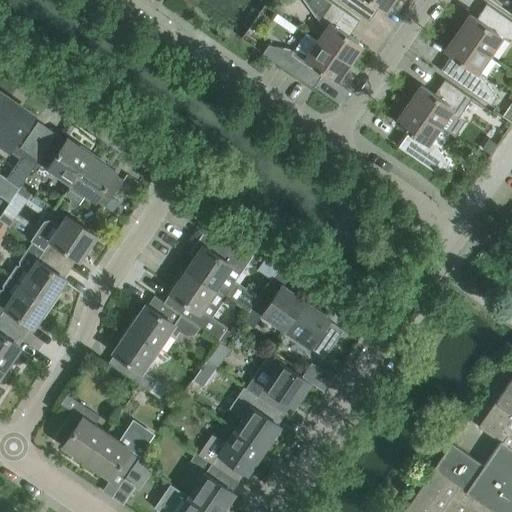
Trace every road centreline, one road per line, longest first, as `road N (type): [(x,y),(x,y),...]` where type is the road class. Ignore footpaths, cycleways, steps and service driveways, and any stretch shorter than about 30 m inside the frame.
road 1 (residential): [(11,447),(72,359),(114,271),(165,195),(165,176),(147,144),(0,46)]
road 2 (residential): [(261,511),(456,230)]
road 3 (residential): [(337,145),(132,0)]
road 4 (residential): [(337,145),(426,0)]
road 5 (residential): [(456,230),(337,145)]
